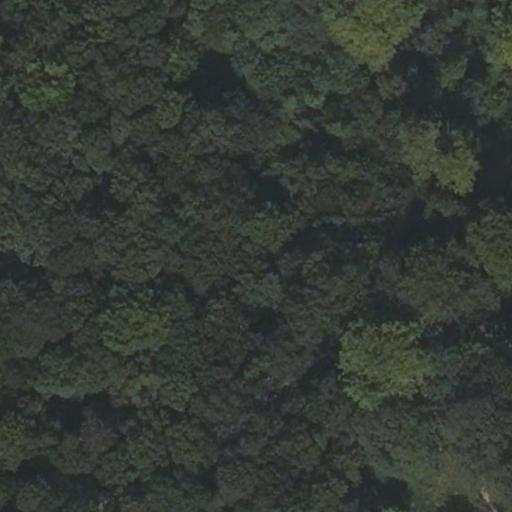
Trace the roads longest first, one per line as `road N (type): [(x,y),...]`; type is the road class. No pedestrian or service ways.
road 1 (track): [(361,287),(93,511)]
road 2 (track): [(490,511),(426,429),(361,287)]
road 3 (track): [(227,399),(317,397),(426,429)]
road 4 (track): [(361,287),(511,164)]
